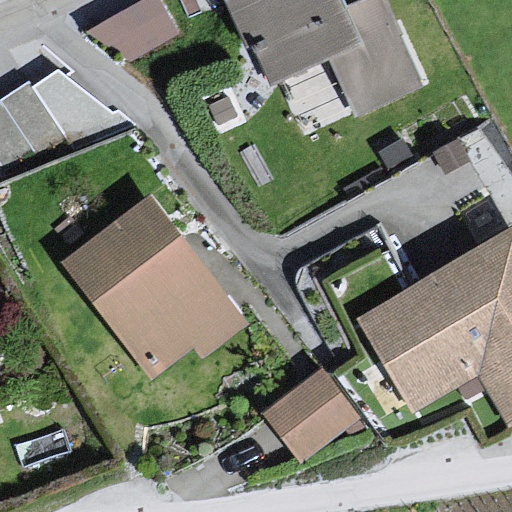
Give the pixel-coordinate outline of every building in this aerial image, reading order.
[(166,0),(135,0),(97,16),(114,55),(178,28),(166,0)] [(234,0),(223,5),(268,86),(330,65),(360,56),(346,23),(336,0),(234,0)] [(382,5),(346,23),(360,56),(330,65),(370,124),(425,93),(382,5)] [(0,87),(0,156),(58,131),(33,73),(0,87)] [(146,212),(61,275),(152,395),(195,357),(202,373),(249,337),(146,212)] [(511,239),(352,329),(410,425),(478,381),(506,436),(511,432),(511,239)] [(320,377),(262,423),(300,473),(363,429),(320,377)]
